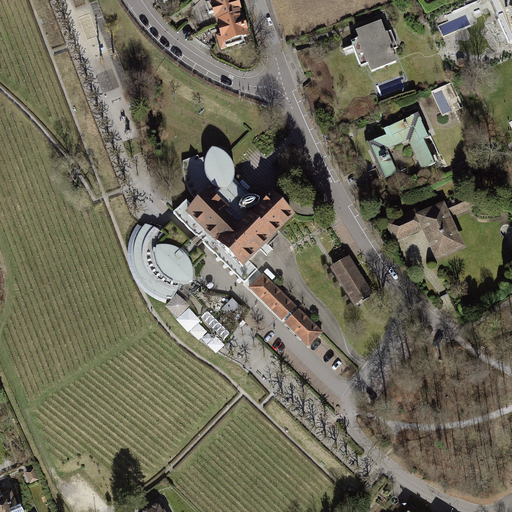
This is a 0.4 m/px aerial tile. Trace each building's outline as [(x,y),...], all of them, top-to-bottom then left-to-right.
[(217,0),(206,4),(209,13),(214,12),(217,23),(241,15),(236,0),(217,0)] [(511,0),(492,0),(511,40),(511,39),(511,0)] [(241,15),(217,23),(222,36),(217,37),(221,49),(249,40),(241,15)] [(381,23),(356,33),(358,39),(351,42),(361,66),(368,63),(372,72),(396,62),(392,50),(395,49),(388,33),(386,34),(381,23)] [(465,64),(465,61),(464,60),(462,59),(460,59),(458,60),(457,62),(457,64),(458,66),(460,67),(463,67),(464,66),(465,64)] [(367,143),(377,165),(393,158),(389,149),(409,139),(422,169),(435,163),(424,139),(429,136),(419,112),(383,128),(386,135),(367,143)] [(291,214),(272,196),(257,211),(254,208),(258,204),(259,201),(256,199),(253,198),(249,198),(250,196),(244,190),(246,187),(243,184),(240,186),(233,179),(234,172),(233,165),(228,157),(220,152),(212,149),(207,156),(199,158),(198,155),(182,161),(182,171),(185,183),(190,192),(196,199),(191,204),(186,200),(174,213),(244,283),(258,269),(248,260),(268,240),(266,238),(291,214)] [(443,207),(447,217),(473,205),(469,195),(443,207)] [(417,211),(388,224),(395,240),(424,227),(437,256),(460,246),(447,217),(443,207),(420,217),(417,211)] [(206,255),(171,221),(160,232),(154,228),(145,225),(142,228),(141,227),(133,240),(131,253),(133,266),(136,274),(140,282),(148,291),(158,297),(167,300),(167,298),(171,299),(176,291),(179,282),(186,283),(191,283),(193,275),(192,269),(206,255)] [(349,259),(333,269),(352,298),(367,287),(349,259)] [(264,275),(250,289),(308,347),(322,333),(264,275)] [(241,309),(232,301),(224,309),(233,318),(241,309)] [(39,481),(34,468),(25,472),(30,485),(39,481)] [(11,493),(2,497),(0,491),(0,511),(23,511),(21,506),(17,507),(11,493)] [(418,511),(402,500),(393,511),(418,511)] [(167,511),(161,502),(142,511),(167,511)]
